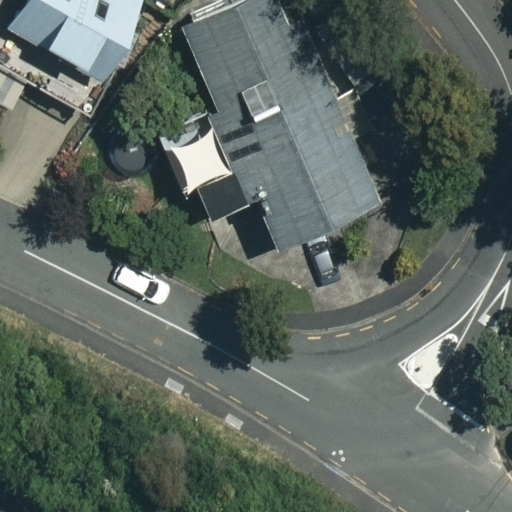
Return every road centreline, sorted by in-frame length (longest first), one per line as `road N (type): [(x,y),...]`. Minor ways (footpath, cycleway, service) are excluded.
road 1 (residential): [(389,454),(157,313),(0,239)]
road 2 (residential): [(511,231),(389,454)]
